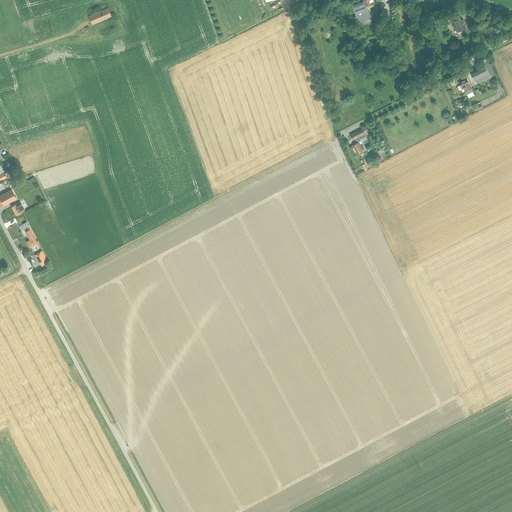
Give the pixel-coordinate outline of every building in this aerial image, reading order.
[(363,2),(352,6),(356,16),(353,17),(355,22),(364,19),(366,23),(371,21),(367,11),(365,12),(364,10),(365,10),(363,2)] [(89,17),(92,25),(111,17),(108,9),(89,17)] [(467,28),(464,21),(463,19),(461,19),(460,17),(460,16),(451,20),(454,28),(455,28),(456,32),(461,30),(462,31),(462,30),(467,28)] [(491,77),(490,75),(493,74),(488,64),(471,72),(476,84),(491,77)] [(461,85),(458,86),(459,90),(462,89),(464,88),(465,91),(466,91),(467,94),(473,91),(470,86),(468,86),(467,84),(469,83),(466,78),(459,82),(461,85)] [(354,134),(351,136),(352,139),(355,138),(356,138),(357,141),(364,137),(368,136),(364,128),(353,134),(354,134)] [(353,146),(357,155),(363,153),(358,143),(353,146)] [(19,175),(15,168),(8,171),(12,177),(15,175),(16,176),(19,175)] [(0,195),(0,207),(16,198),(11,189),(0,195)] [(12,207),(16,215),(25,210),(20,202),(12,207)] [(26,222),(19,226),(24,235),(26,234),(30,240),(27,242),(29,245),(36,241),(26,222)] [(47,261),(42,251),(35,254),(41,264),(45,262),(47,261)]
